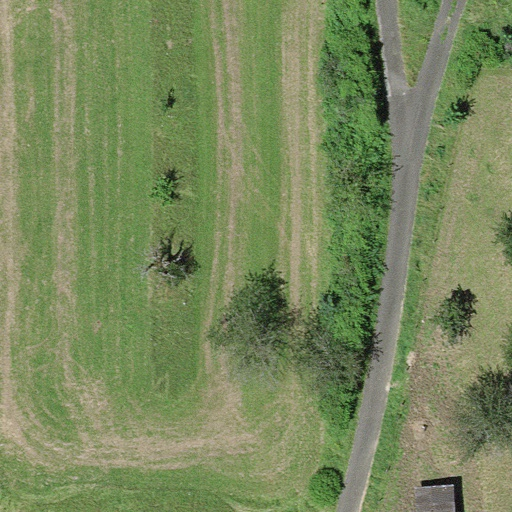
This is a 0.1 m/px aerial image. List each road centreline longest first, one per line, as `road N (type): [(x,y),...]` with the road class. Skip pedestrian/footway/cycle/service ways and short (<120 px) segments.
road 1 (track): [(352,511),(371,443),(411,130),(457,0)]
road 2 (track): [(391,0),(411,130)]
